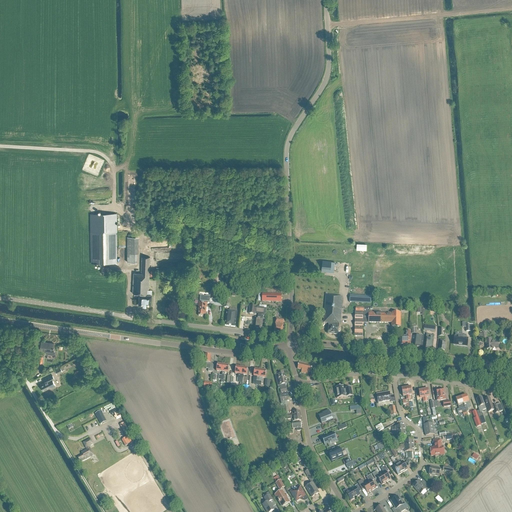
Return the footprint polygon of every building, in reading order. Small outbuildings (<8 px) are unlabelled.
[(117,263),(116,232),(116,213),(90,214),(91,263),(117,263)] [(141,260),(140,234),(129,234),(130,260),(141,260)] [(339,256),(341,241),(303,236),(301,251),(333,255),(334,251),(337,251),(336,255),(339,256)] [(151,306),(151,295),(148,294),(148,290),(150,257),(142,256),(141,273),(133,273),(132,293),(139,294),(138,305),(151,306)] [(322,260),(321,271),(333,272),(334,262),(322,260)] [(281,302),(281,295),(279,294),(262,294),(262,302),(281,302)] [(340,325),(343,297),(339,297),(339,296),(327,295),(327,294),(326,294),(323,323),(329,324),(328,334),(338,335),(339,324),(340,325)] [(207,303),(206,303),(210,303),(210,300),(210,296),(206,296),(206,298),(200,298),(200,303),(199,302),(198,310),(199,310),(198,316),(203,317),(203,315),(205,315),(207,303)] [(256,307),(250,307),(249,314),(255,315),(255,314),(258,314),(258,319),(255,318),(253,330),(261,331),(263,313),(265,313),(266,307),(263,307),(264,306),(260,306),(260,308),(256,307)] [(355,313),(354,337),(362,337),(362,324),(362,317),(363,308),(356,308),(356,313),(355,313)] [(363,308),(362,317),(369,317),(369,323),(392,324),(391,327),(400,327),(400,314),(388,314),(388,315),(380,315),(380,313),(374,313),(374,314),(370,313),(370,309),(363,309),(363,308)] [(235,327),(237,312),(227,311),(225,326),(235,327)] [(282,333),(284,320),(276,319),(274,332),(282,333)] [(400,337),(400,346),(404,346),(410,346),(410,342),(410,338),(410,332),(406,332),(406,338),(400,337)] [(492,348),(499,347),(499,342),(492,342),(491,338),(486,339),(486,334),(481,334),(482,341),(485,341),(486,350),(492,350),(492,348)] [(432,350),(434,336),(429,336),(429,335),(426,335),(424,349),(432,350)] [(455,338),(454,345),(466,347),(467,339),(464,339),(465,336),(461,336),(455,335),(455,338)] [(413,348),(422,349),(423,338),(415,337),(413,348)] [(54,350),(53,350),(54,343),(41,341),(40,349),(46,350),(46,352),(46,353),(53,354),(55,353),(55,351),(54,350)] [(210,364),(211,356),(208,356),(207,356),(206,355),(205,356),(204,356),(204,363),(206,364),(206,369),(208,369),(208,372),(212,373),(213,364),(210,364)] [(311,373),(312,367),(298,364),(297,370),(299,370),(298,373),(308,375),(309,372),(311,373)] [(222,372),(222,376),(221,380),(224,380),(225,373),(228,373),(229,366),(223,365),(222,372)] [(247,368),(242,368),(239,383),(242,383),(243,375),(246,376),(247,368)] [(281,394),(287,392),(286,388),(285,388),(284,385),(286,385),(284,374),(276,376),(279,390),(280,390),(281,394)] [(51,388),(55,386),(53,380),(54,379),(52,375),(44,379),(45,382),(40,384),(43,390),(50,387),(51,388)] [(335,388),(337,399),(352,396),(351,388),(345,389),(346,390),(344,390),(343,387),(340,388),(340,387),(335,388)] [(444,394),(443,394),(442,389),(436,390),(437,395),(436,395),(437,401),(445,400),(444,394)] [(391,403),(394,402),(393,396),(390,397),(389,393),(376,395),(378,403),(390,401),(391,403)] [(471,408),(469,402),(466,396),(461,398),(465,408),(466,412),(466,413),(467,412),(468,410),(471,408)] [(463,409),(465,408),(461,398),(455,399),(458,406),(461,405),(462,406),(463,409)] [(486,410),(484,406),(481,398),(476,400),(479,408),(478,408),(480,414),(482,413),(482,411),(486,410)] [(484,401),(487,409),(488,413),(493,411),(495,414),(498,413),(496,407),(493,408),(492,407),(493,407),(490,399),(484,401)] [(322,425),(333,420),(330,414),(329,414),(328,411),(322,413),(323,414),(318,416),(322,425)] [(95,415),(100,425),(106,422),(101,412),(95,415)] [(300,428),(301,428),(300,423),(288,424),(288,426),(287,426),(287,430),(288,429),(288,430),(289,430),(289,435),(293,434),(293,429),(296,429),(296,431),(297,431),(300,431),(301,430),(300,428)] [(333,434),(321,438),(324,446),(336,441),(333,434)] [(125,447),(134,442),(131,436),(122,440),(125,447)] [(86,449),(87,450),(81,453),(82,455),(78,458),(80,461),(81,462),(93,456),(89,447),(93,445),(90,439),(83,443),(86,449)] [(434,448),(430,449),(431,457),(444,455),(443,447),(441,447),(441,440),(433,441),(434,446),(434,448)] [(332,462),(344,457),(342,452),(341,452),(339,448),(328,452),(330,457),(332,462)] [(393,463),(395,466),(393,468),(398,476),(403,473),(396,462),(393,457),(390,459),(393,463)] [(300,469),(306,467),(305,463),(303,464),(301,458),(297,460),(300,469)] [(398,460),(396,462),(403,473),(407,470),(402,462),(400,463),(398,460)] [(381,474),(386,483),(390,480),(386,473),(388,472),(385,467),(381,469),(383,473),(381,474)] [(430,468),(429,475),(439,477),(440,470),(430,468)] [(386,483),(381,474),(379,476),(376,472),(372,474),(375,480),(377,478),(382,486),(386,483)] [(366,483),(371,492),(376,489),(371,482),(374,481),(370,475),(366,478),(368,482),(366,483)] [(284,488),(280,481),(276,484),(280,490),(284,488)] [(362,491),(364,489),(367,494),(371,492),(366,483),(364,485),(362,481),(357,483),(362,491)] [(420,484),(418,482),(413,487),(420,495),(426,490),(427,492),(430,489),(431,490),(423,481),(420,484)] [(312,498),(319,494),(313,483),(305,488),(312,498)] [(355,488),(350,491),(355,499),(360,496),(358,493),(361,491),(357,485),(354,487),(355,488)] [(302,498),(305,496),(300,487),(291,493),(296,502),(300,500),(302,501),(302,498)] [(350,491),(348,492),(346,490),(343,492),(344,495),(345,494),(350,502),(355,499),(350,491)] [(288,503),(282,492),(275,496),(282,507),(288,503)] [(441,503),(445,500),(440,494),(435,497),(441,503)] [(262,506),(265,511),(271,511),(274,511),(270,503),(273,501),(269,496),(264,499),(266,503),(266,504),(262,506)] [(402,506),(403,506),(397,497),(391,501),(395,508),(392,510),(393,511),(402,511),(405,510),(402,506)]
